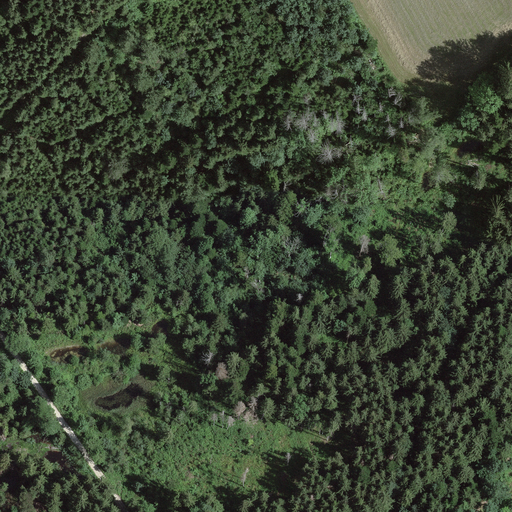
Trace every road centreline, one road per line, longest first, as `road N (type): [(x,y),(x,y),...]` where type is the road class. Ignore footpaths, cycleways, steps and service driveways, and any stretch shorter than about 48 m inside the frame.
road 1 (track): [(0,332),(126,511)]
road 2 (track): [(0,118),(129,0)]
